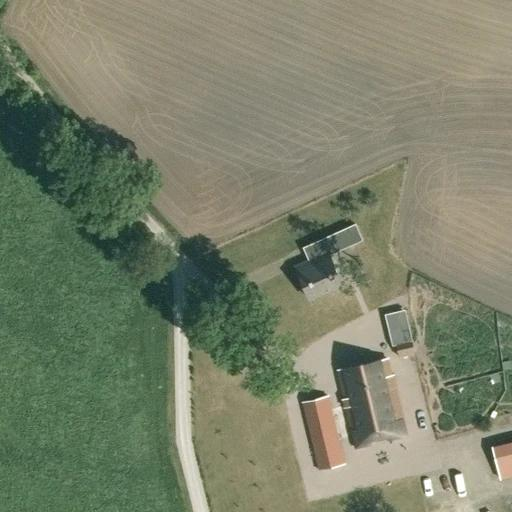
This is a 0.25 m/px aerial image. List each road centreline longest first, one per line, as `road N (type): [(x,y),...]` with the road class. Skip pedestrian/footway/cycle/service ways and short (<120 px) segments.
road 1 (unclassified): [(238,305),(111,187),(0,42)]
road 2 (unknown): [(182,259),(173,433),(192,511)]
